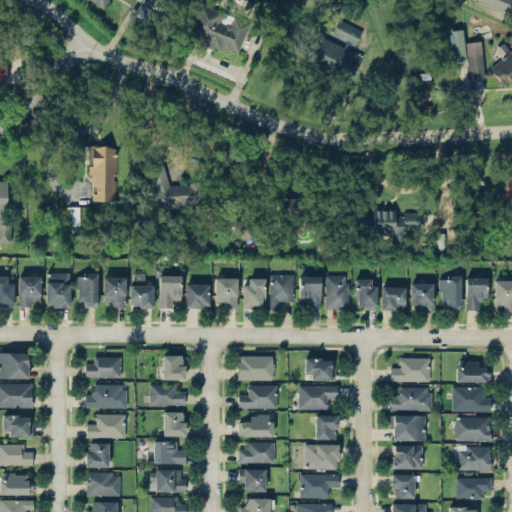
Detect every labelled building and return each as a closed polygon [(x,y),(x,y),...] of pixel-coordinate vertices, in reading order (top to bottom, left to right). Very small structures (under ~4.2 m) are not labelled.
[(90,0),(103,8),(108,0),(90,0)] [(249,22),(233,17),(230,24),(222,21),(225,12),(198,3),(187,36),(238,53),(249,22)] [(348,85),(363,56),(347,48),(349,43),(354,46),(362,30),(339,19),(330,35),(344,42),(342,44),(318,32),(303,60),(305,61),(305,62),(348,85)] [(448,30),(461,29),(465,60),(451,62),(448,30)] [(465,42),(468,78),(495,75),(502,84),(509,79),(511,82),(511,47),(509,50),(502,42),(494,48),(501,58),(489,67),(492,71),(484,72),(480,40),(465,42)] [(91,200),(116,200),(117,146),(91,146),(91,200)] [(166,184),(166,165),(150,166),(152,209),(200,206),(199,182),(166,184)] [(7,179),(0,179),(0,241),(10,242),(11,223),(6,223),(7,179)] [(298,197),(273,197),(273,215),(299,214),(298,197)] [(79,206),(69,205),(68,225),(79,225),(79,206)] [(365,213),(365,234),(392,235),(392,243),(405,243),(405,227),(419,227),(419,211),(403,212),(403,215),(394,215),(395,207),(372,207),(372,213),(365,213)] [(257,228),(242,212),(230,224),(245,240),(257,228)] [(445,251),(445,232),(430,232),(429,251),(445,251)] [(70,272),(46,272),(45,305),(69,306),(70,272)] [(97,273),(77,273),(78,307),(97,306),(97,273)] [(292,301),(293,273),(269,273),(269,308),(279,308),(279,300),(292,301)] [(13,282),(7,282),(7,275),(0,274),(0,304),(13,305),(13,282)] [(180,274),(158,275),(159,307),(172,307),(172,299),(180,299),(180,274)] [(347,274),(325,275),(325,308),(348,308),(347,274)] [(40,275),(17,276),(18,306),(31,305),(31,300),(40,300),(40,275)] [(125,276),(103,276),(102,301),(111,301),(111,306),(124,306),(125,276)] [(320,309),(320,276),(299,276),(298,299),(307,300),(307,309),(320,309)] [(460,276),(441,276),(440,310),(460,310),(460,276)] [(214,302),(224,302),(223,307),(236,308),(237,277),(215,277),(214,302)] [(264,277),(243,277),(243,306),(264,306),(264,277)] [(465,309),(478,309),(479,300),(487,300),(487,277),(465,277),(465,309)] [(375,278),(355,278),(355,308),(376,307),(375,278)] [(511,279),(494,279),(494,304),(503,304),(502,310),(511,309),(511,279)] [(432,310),(432,282),(410,282),(410,303),(420,304),(420,310),(432,310)] [(208,283),(185,283),(185,306),(208,306),(208,283)] [(153,285),(129,284),(129,306),(153,306),(153,285)] [(380,308),(405,308),(405,286),(381,286),(380,308)] [(0,377),(27,377),(28,351),(0,351),(0,377)] [(183,354),(162,354),(162,378),(183,379),(183,354)] [(238,378),(272,379),(273,355),(238,354),(238,378)] [(120,356),(93,355),(93,363),(84,363),(84,376),(120,377),(120,356)] [(429,357),(399,356),(399,367),(390,367),(390,380),(428,380),(429,357)] [(311,379),(331,379),(331,357),(304,357),(304,373),(311,373),(311,379)] [(456,381),(489,381),(489,367),(478,367),(478,360),(456,359),(456,381)] [(31,382),(0,382),(0,406),(31,406),(31,382)] [(125,383),(92,383),(92,394),(85,394),(84,407),(125,407),(125,383)] [(184,404),(184,391),(176,391),(176,383),(148,383),(148,404),(184,404)] [(276,407),(276,383),(247,383),(247,394),(237,394),(238,407),(276,407)] [(298,408),(327,408),(327,398),(336,398),(337,385),(298,384),(298,408)] [(451,410),(490,411),(490,397),(484,396),(484,386),(452,385),(451,410)] [(389,409),(430,410),(430,386),(398,386),(397,395),(390,395),(389,409)] [(183,435),(184,411),(163,410),(162,434),(183,435)] [(125,436),(124,413),(96,413),(96,423),(85,423),(86,437),(125,436)] [(238,435),(273,435),(273,413),(249,413),(249,421),(238,421),(238,435)] [(2,414),(2,430),(8,430),(8,436),(31,436),(31,414),(2,414)] [(336,414),(314,414),(315,438),(336,438),(336,414)] [(424,414),(393,414),(393,439),(424,439),(424,414)] [(455,439),(489,440),(489,416),(455,416),(455,439)] [(153,462),(184,463),(185,449),(176,449),(176,440),(153,439),(153,462)] [(274,461),(273,441),(247,441),(247,448),(238,448),(238,462),(274,461)] [(108,442),(86,442),(86,466),(108,466),(108,442)] [(0,463),(32,464),(32,451),(23,450),(23,444),(0,443),(0,463)] [(337,443),(303,443),(303,467),(337,468),(337,443)] [(422,444),(392,444),(392,467),(421,468),(422,444)] [(490,445),(458,445),(457,468),(489,469),(490,445)] [(184,489),(184,477),(180,477),(180,468),(148,469),(149,490),(184,489)] [(265,490),(265,468),(238,468),(238,481),(243,481),(243,490),(265,490)] [(86,495),(119,494),(119,471),(86,472),(86,495)] [(327,497),(328,486),(338,486),(338,473),(299,472),(299,496),(327,497)] [(0,493),(33,494),(34,474),(0,473),(0,493)] [(413,497),(413,473),(391,473),(391,497),(413,497)] [(490,477),(455,476),(455,497),(482,497),(482,490),(490,490),(490,477)] [(177,496),(150,495),(149,511),(184,511),(185,503),(177,503),(177,496)] [(272,497),(244,497),(244,506),(239,506),(238,511),(268,511),(269,508),(272,508),(272,497)] [(33,499),(0,498),(0,511),(25,511),(26,509),(32,509),(33,499)]
